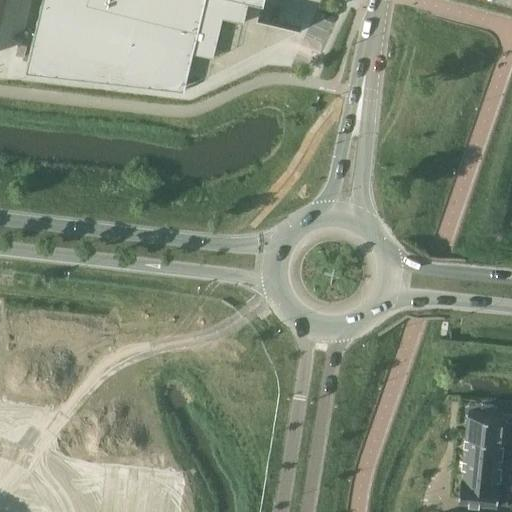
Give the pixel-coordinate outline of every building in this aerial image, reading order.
[(262,0),(41,0),(28,61),(189,80),(300,24),(259,14),(262,0)] [(468,409),(466,430),(506,434),(508,413),(468,409)] [(466,430),(464,452),(504,456),(506,434),(466,430)] [(464,452),(462,473),(501,477),(504,456),(464,452)] [(462,473),(459,495),(499,499),(501,477),(462,473)]
